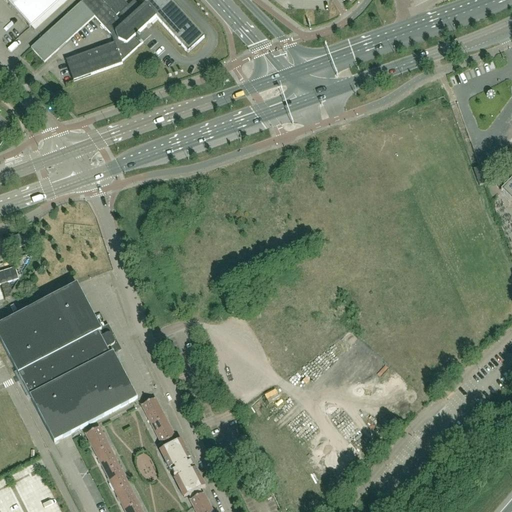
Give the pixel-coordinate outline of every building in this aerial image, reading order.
[(5,0),(31,27),(60,0),(5,0)] [(141,45),(135,38),(156,19),(187,53),(204,38),(204,37),(204,38),(169,0),(139,0),(144,6),(141,9),(134,2),(120,15),(122,18),(120,22),(110,11),(111,11),(116,16),(128,6),(122,0),(101,0),(108,8),(100,0),(84,0),(31,49),(44,63),(93,19),(112,37),(114,44),(66,61),(73,82),(122,65),(122,63),(141,45)] [(486,185),(480,168),(474,170),(479,187),(486,185)] [(511,181),(501,193),(511,203),(511,181)] [(30,245),(26,235),(4,242),(7,253),(30,245)] [(15,269),(0,273),(0,286),(19,280),(15,269)] [(137,400),(114,355),(118,353),(117,351),(115,352),(112,347),(113,347),(114,346),(114,345),(115,345),(115,344),(115,343),(115,342),(114,342),(112,337),(111,336),(110,335),(109,335),(108,335),(107,335),(106,336),(104,330),(105,329),(105,328),(100,330),(77,285),(22,314),(0,325),(0,340),(54,444),(137,400)] [(160,409),(155,399),(142,406),(147,416),(160,409)] [(165,419),(160,409),(147,416),(152,425),(165,419)] [(170,428),(165,419),(152,425),(156,435),(170,428)] [(104,438),(99,428),(86,435),(91,445),(104,438)] [(175,438),(170,428),(156,435),(161,445),(162,444),(174,438),(175,438)] [(109,448),(104,438),(91,445),(96,454),(109,448)] [(192,466),(191,463),(191,461),(190,459),(191,459),(181,440),(176,443),(174,438),(162,444),(165,449),(160,451),(169,470),(170,472),(172,472),(174,476),(173,478),(174,480),(184,498),(189,496),(191,500),(202,494),(200,490),(205,487),(196,469),(195,469),(194,467),(192,466)] [(114,457),(109,448),(96,454),(100,464),(114,457)] [(118,466),(114,457),(100,464),(105,473),(118,466)] [(123,476),(118,466),(105,473),(110,483),(123,476)] [(128,485),(123,476),(110,483),(115,492),(128,485)] [(322,479),(275,497),(280,511),(327,511),(334,510),(322,479)] [(133,495),(128,485),(115,492),(120,502),(133,495)] [(202,494),(191,500),(190,501),(195,510),(208,504),(203,494),(202,494)] [(138,504),(133,495),(120,502),(125,511),(138,504)]
